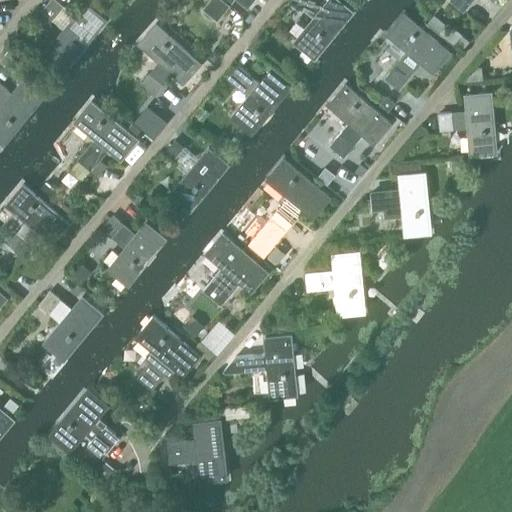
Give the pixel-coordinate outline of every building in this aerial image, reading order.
[(56,0),(50,0),(42,10),(52,18),(63,5),(56,0)] [(210,0),(204,8),(218,19),(230,4),(233,0),(210,0)] [(256,0),(238,0),(250,9),(256,0)] [(329,0),(290,46),(315,67),(355,19),(332,0),(329,0)] [(291,0),(290,2),(299,10),(302,6),(314,17),(322,7),(313,0),(291,0)] [(451,0),(463,10),(471,0),(451,0)] [(46,57),(67,75),(105,30),(84,12),(46,57)] [(427,22),(440,32),(446,24),(434,14),(427,22)] [(449,54),(403,18),(390,34),(435,71),(449,54)] [(203,61),(158,23),(136,48),(182,87),(203,61)] [(469,41),(461,34),(455,42),(463,49),(469,41)] [(15,41),(5,53),(19,64),(29,52),(15,41)] [(214,62),(222,53),(215,47),(207,56),(214,62)] [(406,52),(386,77),(399,88),(420,63),(421,61),(408,51),(406,52)] [(210,69),(214,64),(207,59),(203,64),(210,69)] [(237,65),(227,78),(248,94),(249,96),(260,83),(258,81),(237,65)] [(483,80),(482,65),(477,66),(464,79),(465,82),(483,80)] [(149,74),(142,84),(155,94),(162,84),(149,74)] [(227,124),(252,145),(292,97),(267,76),(227,124)] [(0,83),(0,104),(1,106),(12,93),(10,91),(0,83)] [(345,92),(333,108),(374,142),(387,127),(345,92)] [(0,113),(0,144),(7,150),(37,113),(15,95),(0,113)] [(387,95),(379,104),(388,111),(395,102),(387,95)] [(490,100),(461,102),(465,164),(495,161),(490,100)] [(140,140),(94,101),(75,121),(125,158),(140,140)] [(203,107),(196,116),(202,122),(210,113),(203,107)] [(144,127),(153,134),(166,118),(157,111),(144,127)] [(451,112),(439,113),(441,129),(453,128),(451,112)] [(330,145),(344,156),(362,135),(348,123),(330,145)] [(95,139),(78,159),(91,170),(99,160),(107,150),(109,148),(96,138),(95,139)] [(175,140),(164,153),(174,161),(184,148),(175,140)] [(165,199),(190,219),(230,172),(205,151),(165,199)] [(91,170),(90,171),(96,176),(105,166),(99,160),(91,170)] [(289,160),(272,180),(314,214),(331,194),(289,160)] [(420,161),(393,164),(393,172),(421,170),(420,161)] [(360,163),(355,170),(362,176),(367,169),(360,163)] [(317,176),(328,184),(335,174),(325,166),(317,176)] [(427,172),(402,174),(407,235),(433,233),(427,172)] [(49,194),(54,188),(46,182),(41,188),(49,194)] [(25,188),(5,211),(45,247),(66,223),(25,188)] [(397,190),(373,192),(375,207),(386,206),(387,215),(399,213),(404,213),(401,189),(397,190)] [(136,203),(142,196),(134,190),(129,196),(136,203)] [(270,218),(249,244),(263,256),(285,230),(283,229),(291,219),(302,206),(289,195),(278,208),(270,218)] [(113,215),(102,228),(112,236),(122,223),(113,215)] [(103,274),(128,295),(168,247),(143,226),(103,274)] [(17,232),(9,242),(22,253),(30,243),(17,232)] [(222,232),(206,250),(254,291),(270,271),(222,232)] [(267,256),(277,264),(285,253),(275,245),(267,256)] [(359,263),(329,265),(334,327),(363,324),(359,263)] [(73,274),(82,281),(89,274),(80,266),(73,274)] [(223,267),(204,289),(221,303),(240,281),(223,267)] [(319,271),(305,273),(307,290),(321,289),(319,271)] [(50,291),(40,304),(50,312),(60,299),(50,291)] [(39,353),(64,374),(104,326),(79,305),(39,353)] [(195,334),(202,327),(191,318),(185,326),(195,334)] [(274,323),(275,331),(287,330),(286,322),(274,323)] [(155,325),(143,340),(182,372),(194,357),(155,325)] [(294,334),(267,337),(272,398),(299,396),(294,334)] [(203,340),(199,345),(214,358),(218,352),(203,340)] [(151,360),(138,375),(153,387),(166,372),(170,375),(174,370),(176,368),(153,350),(152,352),(148,357),(151,360)] [(235,356),(224,370),(226,372),(266,368),(269,368),(268,353),(265,353),(235,356)] [(48,436),(67,451),(107,404),(88,388),(48,436)] [(12,413),(18,404),(10,398),(3,406),(12,413)] [(0,447),(14,431),(0,418),(0,447)] [(97,418),(84,433),(86,434),(92,439),(88,444),(101,455),(105,451),(107,453),(120,437),(106,425),(97,418)] [(223,418),(196,421),(203,484),(230,481),(223,418)] [(185,439),(168,440),(170,463),(187,461),(200,460),(197,438),(185,439)] [(112,470),(104,463),(97,471),(105,478),(112,470)]
